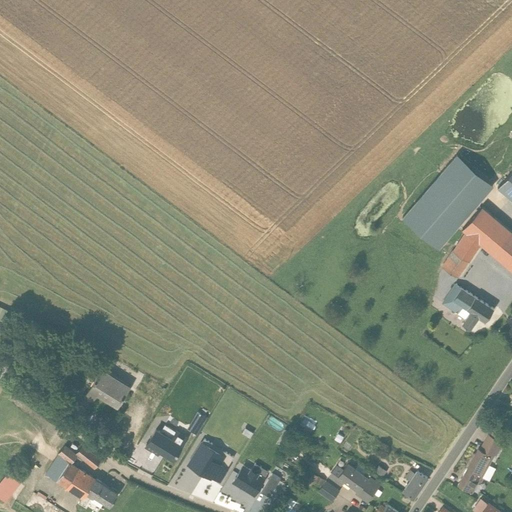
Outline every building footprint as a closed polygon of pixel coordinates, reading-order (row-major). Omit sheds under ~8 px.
[(404,219),(442,252),(463,228),(482,205),(496,189),(459,157),(404,219)] [(511,199),(511,173),(499,189),(511,199)] [(459,277),(482,243),(511,268),(511,231),(482,205),(463,228),(466,231),(443,266),(459,277)] [(466,318),(463,323),(470,328),(478,316),(485,320),(494,308),(456,283),(443,303),(461,314),(460,315),(466,318)] [(119,380),(120,379),(101,367),(94,380),(95,381),(91,388),(85,396),(92,401),(97,393),(115,403),(119,396),(122,397),(129,386),(119,380)] [(199,410),(189,428),(198,434),(209,415),(199,410)] [(161,431),(155,428),(144,446),(158,454),(160,451),(174,459),(188,436),(177,429),(176,430),(165,424),(161,431)] [(496,455),(503,443),(488,434),(480,449),(478,448),(467,469),(483,477),(482,476),(494,454),(496,455)] [(188,463),(201,471),(203,468),(220,479),(228,467),(227,467),(234,456),(226,451),(224,455),(210,446),(213,443),(205,438),(202,441),(188,463)] [(76,452),(95,467),(101,459),(83,444),(76,452)] [(69,461),(71,462),(77,455),(65,445),(59,451),(58,454),(69,461)] [(46,473),(59,482),(64,485),(83,497),(80,502),(85,505),(91,496),(93,497),(95,496),(110,505),(118,492),(116,491),(117,490),(112,487),(111,488),(96,478),(71,462),(69,461),(64,469),(53,462),(46,473)] [(244,462),(233,480),(254,493),(265,475),(244,462)] [(329,476),(341,484),(344,480),(358,490),(356,493),(365,500),(370,492),(373,494),(378,487),(367,479),(371,474),(366,470),(363,474),(355,469),(348,463),(343,471),(336,466),(329,476)] [(301,477),(305,466),(301,464),(299,470),(295,469),(294,475),(301,477)] [(387,470),(379,464),(374,470),(383,476),(387,470)] [(318,475),(308,469),(301,480),(311,486),(312,485),(320,490),(322,487),(326,480),(318,475)] [(405,477),(410,481),(415,473),(410,469),(405,477)] [(479,484),(483,477),(467,469),(458,484),(468,491),(469,490),(470,491),(470,492),(471,493),(471,492),(472,493),(477,483),(479,484)] [(410,481),(403,491),(413,497),(427,477),(417,470),(415,473),(410,481)] [(0,496),(6,501),(22,482),(10,471),(0,482),(0,496)] [(260,491),(269,496),(280,478),(272,473),(260,491)] [(332,501),(335,496),(322,487),(320,490),(319,492),(332,501)] [(283,492),(280,496),(285,500),(288,496),(283,492)] [(290,497),(285,503),(291,507),(296,501),(290,497)] [(501,511),(488,502),(488,503),(481,498),(473,509),(477,511),(501,511)]
